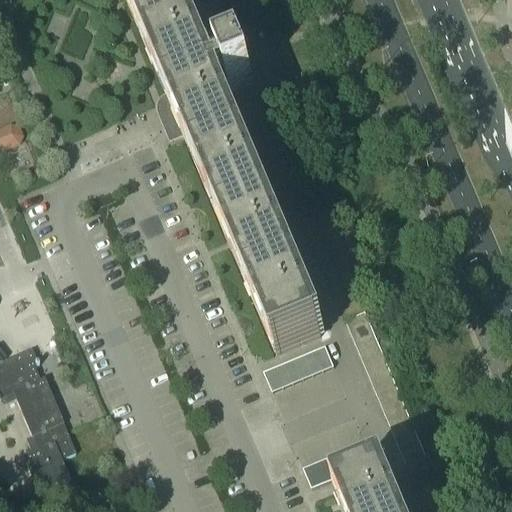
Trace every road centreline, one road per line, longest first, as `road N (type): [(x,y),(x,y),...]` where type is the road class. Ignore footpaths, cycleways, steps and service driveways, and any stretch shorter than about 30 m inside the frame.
road 1 (residential): [(186,511),(59,202),(132,172),(246,450)]
road 2 (residential): [(365,403),(246,101),(269,89),(250,44),(226,54),(205,0)]
road 3 (secondary): [(378,0),(511,314)]
road 4 (secondary): [(511,169),(437,0)]
road 5 (residential): [(246,450),(365,403)]
